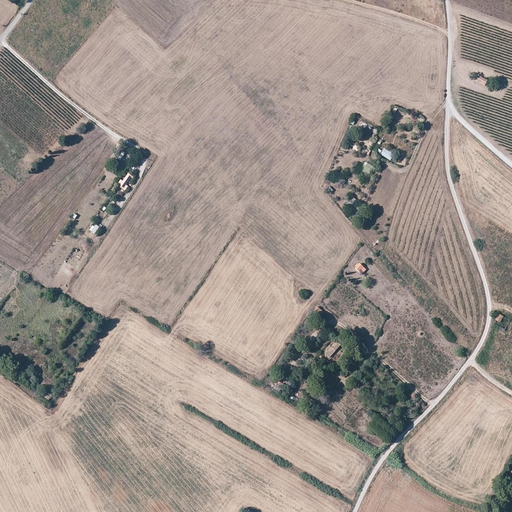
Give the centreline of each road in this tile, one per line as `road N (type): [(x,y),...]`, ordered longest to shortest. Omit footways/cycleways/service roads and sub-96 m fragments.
road 1 (track): [(447,108),(452,178),(490,320),(455,381),(384,455),(355,511)]
road 2 (unclassified): [(446,0),(447,108),(511,162)]
road 3 (unknown): [(7,28),(120,120)]
